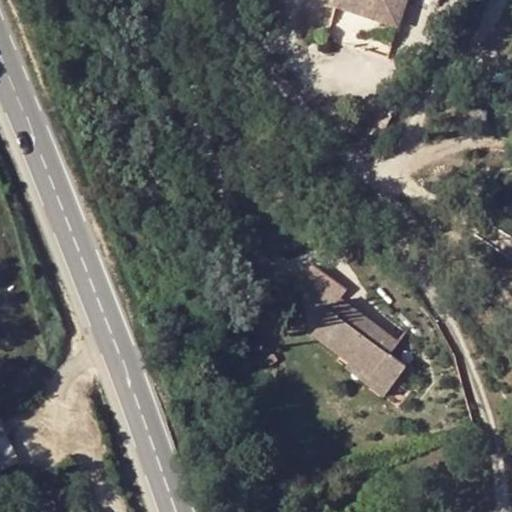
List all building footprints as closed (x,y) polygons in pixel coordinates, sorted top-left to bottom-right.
[(408,0),(338,0),(337,7),(399,28),(408,0)] [(369,135),(358,153),(366,160),(377,140),(369,135)] [(314,266),(302,283),(334,307),(339,301),(347,290),(314,266)] [(398,344),(339,301),(334,307),(313,336),(350,363),(370,378),(366,384),(383,397),(405,368),(389,356),(398,344)] [(350,363),(345,370),(366,384),(370,378),(350,363)] [(6,435),(0,437),(0,471),(18,462),(6,435)]
